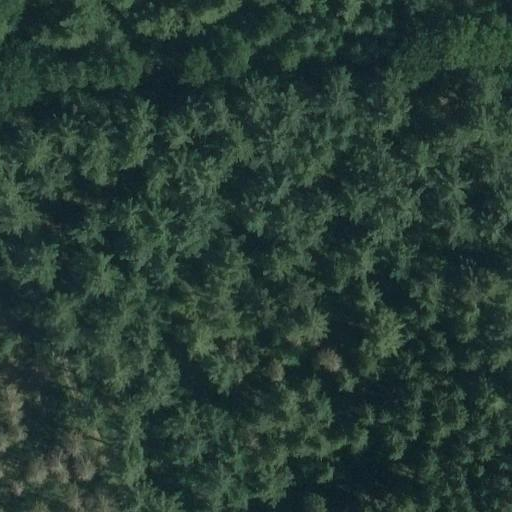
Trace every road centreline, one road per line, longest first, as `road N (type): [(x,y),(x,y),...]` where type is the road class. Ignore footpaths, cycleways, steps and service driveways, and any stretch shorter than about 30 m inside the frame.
road 1 (track): [(0,74),(511,40)]
road 2 (track): [(119,511),(0,232)]
